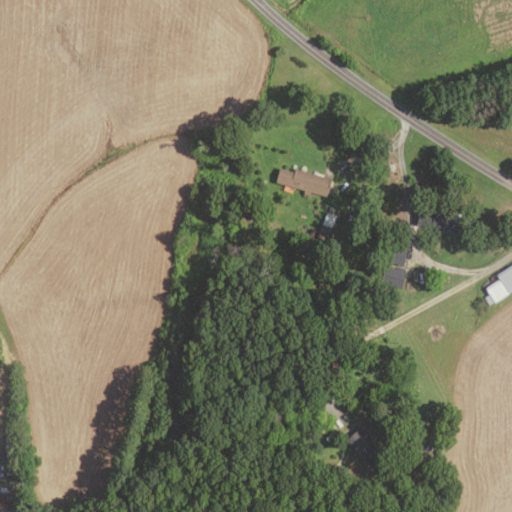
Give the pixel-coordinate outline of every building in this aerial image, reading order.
[(327,196),(276,183),(280,167),(295,171),(296,166),(332,176),(327,196)] [(467,238),(441,231),(440,236),(432,233),(433,230),(417,225),(421,210),(437,214),(439,206),(454,210),(453,213),(472,218),(467,238)] [(332,228),(327,241),(315,236),(321,223),(332,228)] [(404,241),(403,247),(391,245),(392,239),(404,241)] [(477,241),(476,248),(469,247),(470,239),(477,241)] [(488,245),(487,254),(478,252),(479,244),(488,245)] [(402,267),(385,263),(388,246),(406,250),(402,267)] [(511,264),(511,292),(490,306),(484,297),(490,294),(486,288),(498,280),(495,275),(511,264)] [(400,289),(378,284),(382,266),(404,271),(400,289)] [(391,289),(390,298),(377,295),(378,286),(391,289)] [(370,465),(346,440),(360,427),(383,452),(370,465)] [(305,499),(314,511),(305,511),(299,504),(305,499)]
